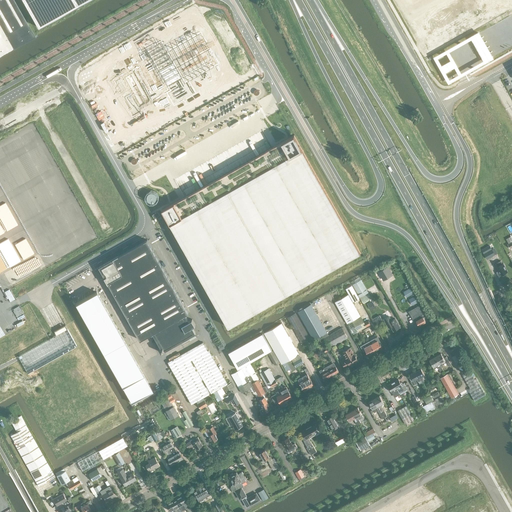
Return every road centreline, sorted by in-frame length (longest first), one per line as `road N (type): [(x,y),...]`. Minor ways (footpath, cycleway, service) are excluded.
road 1 (trunk): [(294,0),(380,181),(365,202),(348,195),(235,0)]
road 2 (residential): [(119,511),(511,292)]
road 3 (trunk): [(298,0),(511,386)]
road 4 (trunk): [(511,364),(309,0)]
road 5 (trunk): [(279,90),(348,209),(415,244),(511,396)]
road 6 (trunk): [(434,106),(460,160),(452,176),(429,176),(316,0)]
road 7 (trunk): [(511,348),(458,228),(469,157),(442,106)]
road 8 (unclassified): [(18,302),(144,225),(109,153)]
road 9 (tertiary): [(159,0),(0,89)]
road 10 (unclassified): [(265,66),(109,153)]
road 11 (tertiary): [(374,0),(434,106)]
